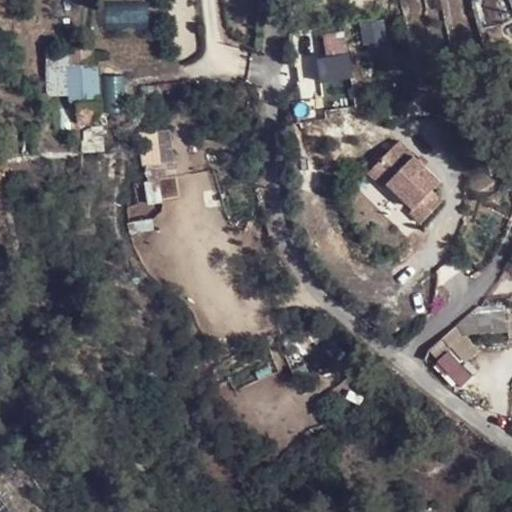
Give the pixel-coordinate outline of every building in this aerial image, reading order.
[(321,31),(324,52),(348,49),(343,28),(321,31)] [(93,57),(68,59),(71,102),(97,100),(93,57)] [(423,230),(438,204),(424,196),(431,186),(380,157),(359,195),(379,206),(381,201),(413,218),(410,223),(423,230)] [(504,305),(478,307),(457,326),(462,336),(508,332),(509,338),(511,337),(511,309),(506,310),(504,305)] [(438,362),(460,386),(470,376),(448,352),(438,362)]
